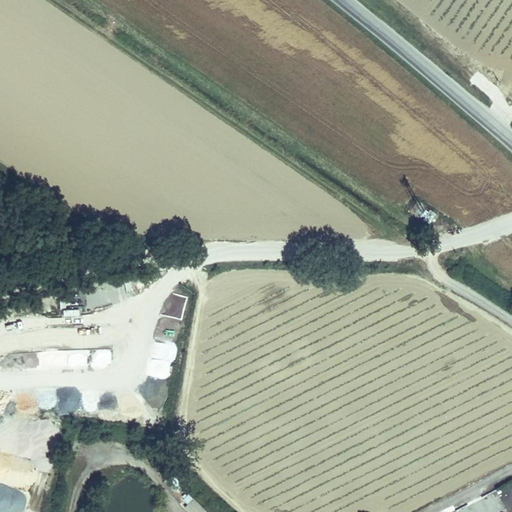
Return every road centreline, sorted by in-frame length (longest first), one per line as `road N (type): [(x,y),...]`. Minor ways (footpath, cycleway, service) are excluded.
road 1 (unclassified): [(0,295),(217,251),(422,251),(511,222)]
road 2 (tertiary): [(344,0),(511,142)]
